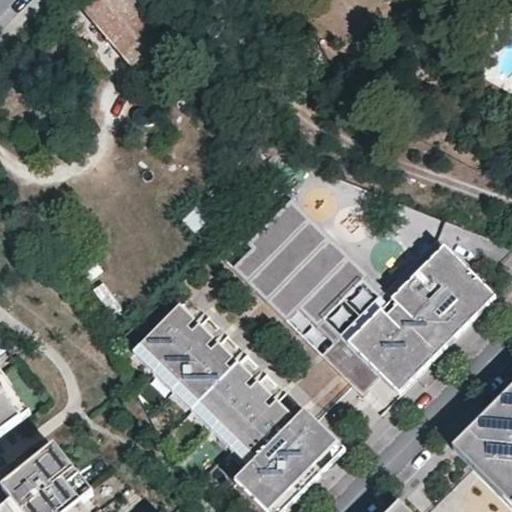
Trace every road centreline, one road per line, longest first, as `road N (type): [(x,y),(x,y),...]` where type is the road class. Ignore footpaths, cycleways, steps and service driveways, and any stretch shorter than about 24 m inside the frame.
road 1 (residential): [(511,343),(344,511)]
road 2 (unknown): [(511,283),(449,243),(393,242),(305,194)]
